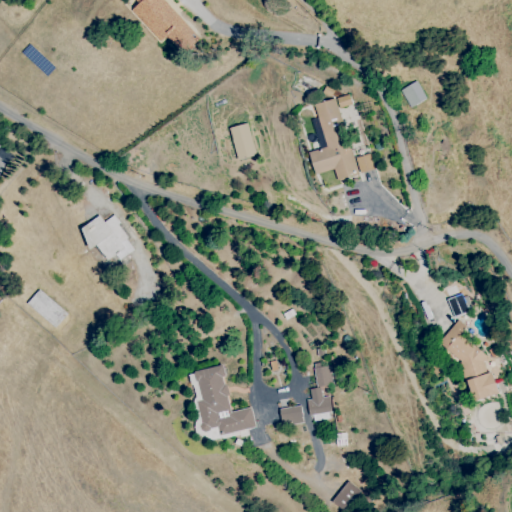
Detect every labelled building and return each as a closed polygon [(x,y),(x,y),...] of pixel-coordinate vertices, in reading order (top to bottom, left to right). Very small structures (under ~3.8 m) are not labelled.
[(200,39),(163,0),(138,0),(140,2),(130,11),(159,42),(166,36),(184,54),(200,39)] [(400,89),(409,108),(425,100),(416,81),(400,89)] [(313,104),(316,118),(311,119),(319,149),(309,152),(314,174),(334,169),(336,180),(355,175),(338,108),(351,105),(349,95),(313,104)] [(229,128),(237,160),(255,156),(247,123),(229,128)] [(355,158),(359,173),(374,169),(370,153),(355,158)] [(92,248),(96,245),(107,261),(115,255),(119,260),(134,249),(111,216),(104,222),(99,215),(79,230),(92,248)] [(453,316),(466,311),(460,294),(447,299),(453,316)] [(438,343),(459,360),(472,402),(498,394),(492,377),(484,370),(482,362),(487,357),(463,337),(461,332),(466,327),(457,320),(438,343)] [(332,385),(329,362),(312,364),(315,388),(309,389),(310,399),(306,399),(308,414),(330,412),(327,386),(332,385)] [(303,421),(300,405),(278,409),(282,426),(303,421)] [(331,502),(345,511),(346,511),(354,501),(363,507),(370,497),(346,481),(331,502)]
